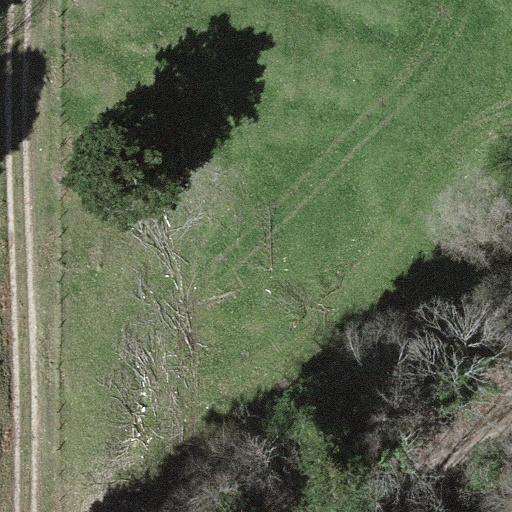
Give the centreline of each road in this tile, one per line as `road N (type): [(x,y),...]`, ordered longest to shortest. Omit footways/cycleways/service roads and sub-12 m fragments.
road 1 (track): [(22,511),(24,0)]
road 2 (track): [(347,511),(511,421)]
